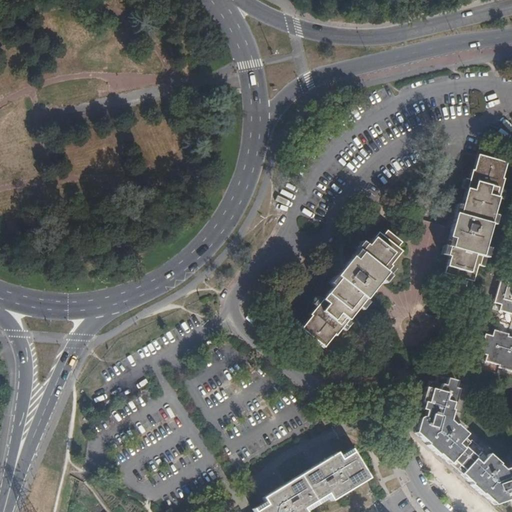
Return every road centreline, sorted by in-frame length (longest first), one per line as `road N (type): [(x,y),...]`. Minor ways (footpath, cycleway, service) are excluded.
road 1 (residential): [(511,85),(422,93),(355,125),(328,152),(276,252),(233,301),(245,330),(320,392),(349,395),(400,443),(440,511)]
road 2 (secondary): [(255,133),(309,80),(511,34)]
road 3 (secondary): [(511,8),(373,37),(331,36),(241,0)]
road 4 (primary): [(108,301),(163,279),(209,241),(240,190),(255,133)]
road 5 (primary): [(10,490),(56,386),(108,301)]
road 6 (primary): [(0,305),(23,360),(10,490)]
road 7 (primary): [(255,133),(248,64),(215,0)]
